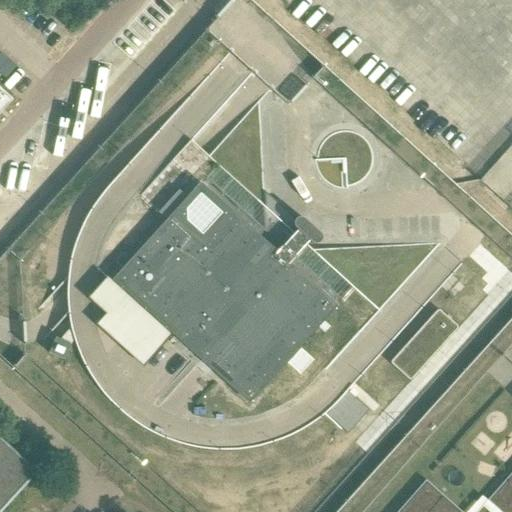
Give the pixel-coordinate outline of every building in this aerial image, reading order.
[(0,112),(11,100),(0,89),(0,79),(7,72),(0,65),(0,112)] [(167,220),(112,280),(248,404),(337,306),(290,264),(310,241),(312,243),(315,244),(317,244),(319,243),(321,242),(322,240),(322,237),(321,236),(321,234),(320,233),(303,219),(301,218),(299,218),(297,218),(296,219),(294,221),(294,223),(294,225),(294,227),(295,228),(297,230),(277,252),(200,182),(187,197),(179,190),(158,213),(167,220)] [(391,365),(408,380),(409,381),(410,380),(457,329),(457,328),(457,327),(456,326),(440,311),(439,311),(438,311),(437,311),(391,361),(391,362),(390,363),(390,364),(391,365)] [(71,344),(56,338),(49,353),(64,360),(71,344)] [(511,511),(511,472),(488,500),(500,511),(511,511)] [(460,511),(426,481),(398,511),(460,511)]
